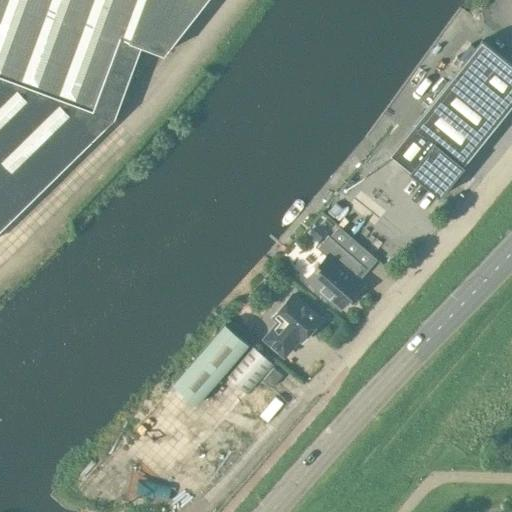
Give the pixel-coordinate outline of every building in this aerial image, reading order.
[(0,0),(0,231),(114,118),(141,45),(164,53),(205,0),(0,0)] [(389,155),(440,196),(511,105),(511,64),(482,40),(389,155)] [(366,267),(328,234),(317,247),(326,255),(319,263),(318,263),(314,267),(315,268),(306,278),(340,308),(363,283),(357,278),(366,267)] [(265,338),(284,355),(299,337),(301,340),(320,318),(292,294),(274,316),(280,321),(265,338)] [(246,347),(249,344),(224,323),(172,384),(173,385),(197,405),(246,347)] [(270,364),(272,362),(252,346),(250,349),(227,378),(246,394),(270,364)] [(283,374),(274,367),(263,379),(272,387),(283,374)] [(286,379),(264,405),(273,412),(294,387),(286,379)]
